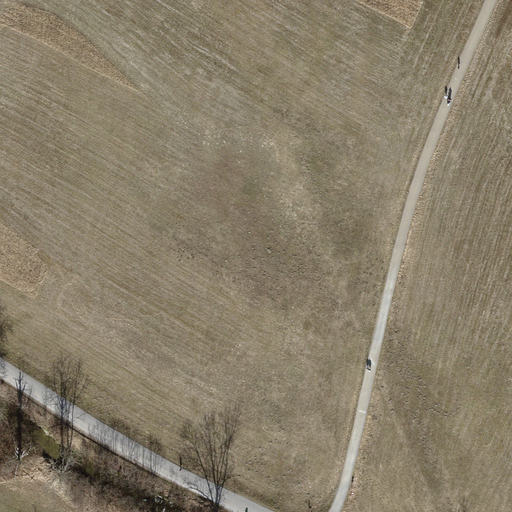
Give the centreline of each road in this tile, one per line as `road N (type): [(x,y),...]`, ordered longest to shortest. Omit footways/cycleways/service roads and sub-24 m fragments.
road 1 (track): [(335,511),(415,182),(490,0)]
road 2 (unclassified): [(253,511),(104,435),(0,367)]
